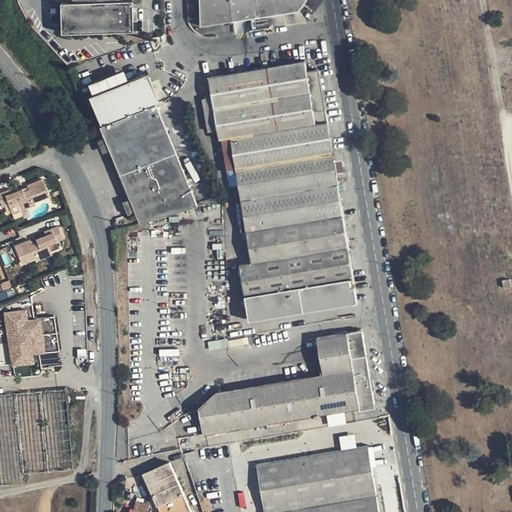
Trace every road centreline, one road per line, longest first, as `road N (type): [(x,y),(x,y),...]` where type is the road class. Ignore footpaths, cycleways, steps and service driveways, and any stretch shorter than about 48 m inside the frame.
road 1 (secondary): [(331,0),(416,511)]
road 2 (secondary): [(62,148),(104,252),(104,511)]
